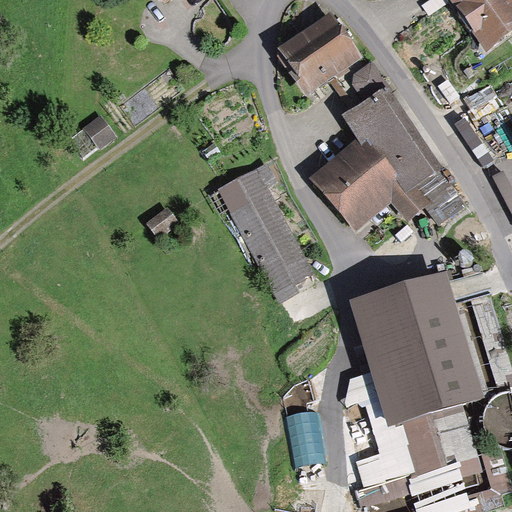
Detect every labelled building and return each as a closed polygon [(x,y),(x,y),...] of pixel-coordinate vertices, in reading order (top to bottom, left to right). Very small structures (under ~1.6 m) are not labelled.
[(226,0),(152,0),(162,13),(181,0),(206,0),(212,9),(226,0)] [(511,45),(511,5),(508,0),(451,0),(445,5),(488,63),(511,45)] [(362,69),(334,27),(279,64),(308,106),(362,69)] [(459,194),(370,73),(350,88),(369,113),(345,131),(363,155),(317,188),(355,241),(398,210),(411,229),(459,194)] [(104,125),(85,136),(97,156),(116,144),(104,125)] [(269,173),(211,207),(223,226),(231,221),(282,308),(317,287),(272,211),(287,202),(269,173)] [(168,218),(147,232),(158,248),(179,234),(168,218)] [(453,287),(363,314),(419,498),(482,478),(462,413),(490,404),(453,287)] [(325,411),(294,412),(296,467),(327,466),(325,411)] [(502,511),(497,494),(433,511),(502,511)]
